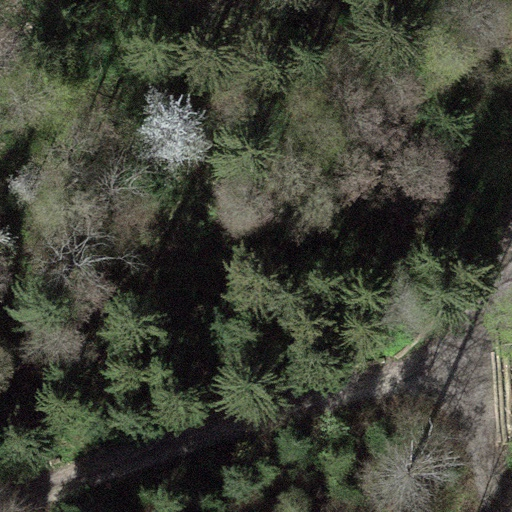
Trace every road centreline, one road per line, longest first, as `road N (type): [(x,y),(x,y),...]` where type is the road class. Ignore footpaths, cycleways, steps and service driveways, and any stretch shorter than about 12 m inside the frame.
road 1 (track): [(0,507),(425,372),(490,369)]
road 2 (track): [(511,242),(490,369),(508,511)]
